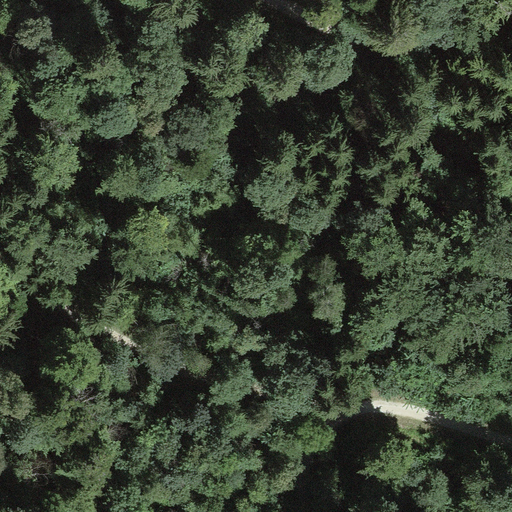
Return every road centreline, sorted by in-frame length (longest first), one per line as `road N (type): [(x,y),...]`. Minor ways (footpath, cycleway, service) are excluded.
road 1 (track): [(0,275),(192,370),(342,414)]
road 2 (track): [(278,0),(337,36),(382,44),(511,11)]
road 3 (track): [(342,414),(386,403),(511,439)]
